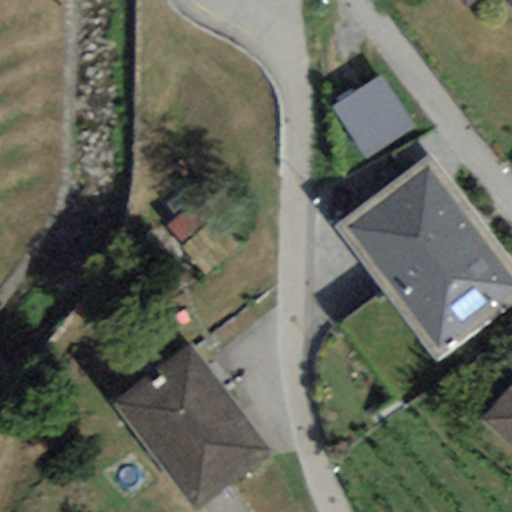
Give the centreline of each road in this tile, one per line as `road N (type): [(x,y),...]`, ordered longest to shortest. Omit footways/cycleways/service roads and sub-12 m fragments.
road 1 (residential): [(277,0),(294,122),(285,335),(300,416),(333,511)]
road 2 (residential): [(511,201),(347,0)]
